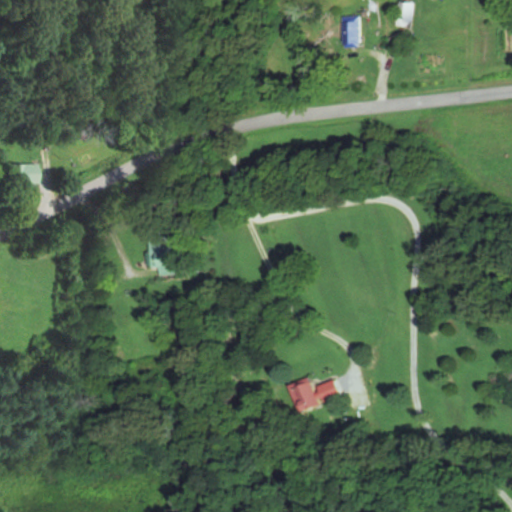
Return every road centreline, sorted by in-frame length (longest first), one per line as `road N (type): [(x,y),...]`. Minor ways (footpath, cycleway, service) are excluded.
road 1 (residential): [(0,230),(222,127),(511,91)]
road 2 (residential): [(222,127),(233,189),(248,217),(365,199),(400,207)]
